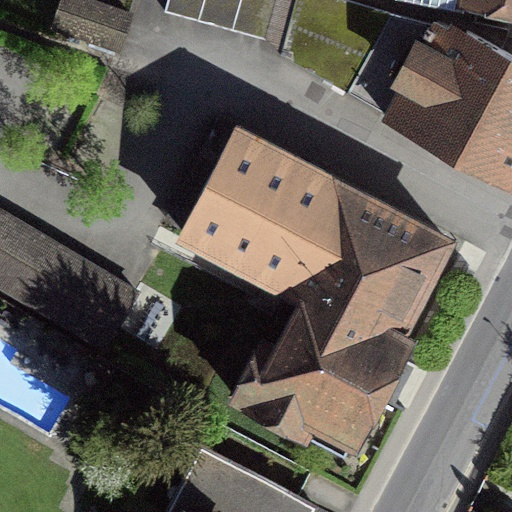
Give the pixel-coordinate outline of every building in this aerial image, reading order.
[(130,16),(82,0),(62,0),(52,30),(117,52),(130,16)] [(499,175),(511,149),(511,59),(457,24),(348,0),(156,0),(256,37),(499,175)] [(511,0),(443,0),(511,14),(511,0)] [(233,129),(181,228),(299,289),(272,341),(270,345),(259,339),(229,394),(343,453),(377,389),(385,393),(389,386),(402,361),(390,354),(449,242),(233,129)] [(141,300),(0,216),(0,281),(113,348),(141,300)] [(309,511),(312,506),(199,450),(168,511),(309,511)]
